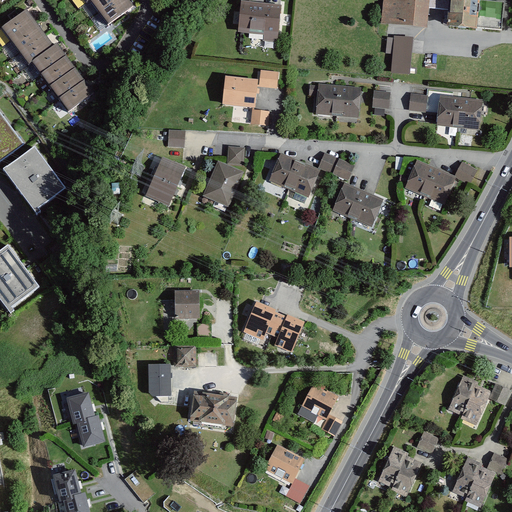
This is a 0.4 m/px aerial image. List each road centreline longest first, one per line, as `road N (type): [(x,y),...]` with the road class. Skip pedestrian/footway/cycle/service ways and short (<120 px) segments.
road 1 (residential): [(192,138),(511,160)]
road 2 (secondary): [(332,511),(424,338)]
road 3 (residential): [(37,0),(71,49),(94,65),(122,52),(142,0)]
road 4 (secondary): [(445,298),(511,171)]
